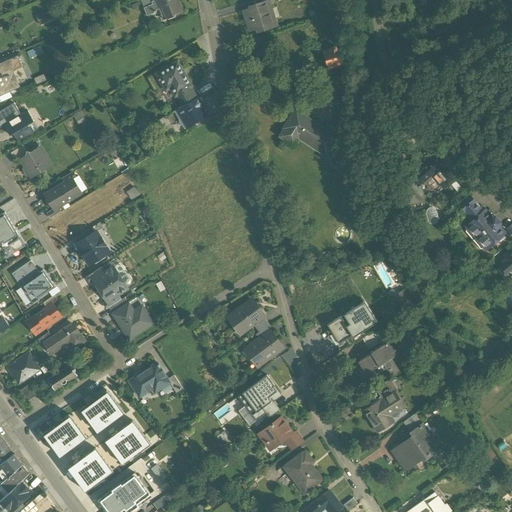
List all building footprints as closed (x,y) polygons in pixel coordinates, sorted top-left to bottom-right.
[(156,0),(155,0),(155,1),(159,9),(162,7),(166,19),(183,12),(177,0),(156,0)] [(262,3),(256,6),(256,8),(244,12),(250,30),(257,28),(258,32),(267,29),(266,25),(275,22),(269,2),(269,1),(262,3)] [(152,4),(144,8),(147,15),(156,12),(155,10),(152,4)] [(40,24),(50,20),(45,11),(36,16),(40,24)] [(334,47),(332,47),(331,48),(323,51),(328,69),(342,65),(338,53),(336,48),(335,47),(334,47)] [(348,49),(338,53),(342,65),(349,63),(348,49)] [(17,56),(0,63),(0,95),(20,87),(13,71),(22,67),(17,56)] [(192,86),(177,61),(156,74),(159,78),(158,78),(160,80),(162,84),(167,82),(175,96),(176,95),(191,86),(192,86)] [(191,86),(176,95),(182,106),(197,97),(191,86)] [(346,100),(335,92),(328,103),(339,111),(346,100)] [(198,97),(176,110),(180,116),(183,115),(187,123),(189,126),(197,121),(207,115),(206,115),(202,108),(204,107),(198,97)] [(14,103),(0,111),(0,127),(3,126),(21,116),(14,103)] [(339,138),(296,109),(293,113),(290,111),(286,117),(289,119),(284,127),(284,128),(279,136),(286,140),(289,135),(297,141),(300,135),(318,148),(317,150),(327,156),(339,138)] [(3,126),(9,136),(13,133),(18,141),(34,131),(30,123),(34,121),(28,112),(21,116),(3,126)] [(207,115),(197,121),(200,126),(212,119),(208,113),(206,115),(207,115)] [(183,115),(180,116),(179,118),(183,125),(187,123),(183,115)] [(165,116),(159,120),(165,130),(171,127),(165,116)] [(410,134),(401,141),(405,146),(411,141),(414,139),(410,134)] [(405,146),(403,148),(406,152),(415,146),(411,141),(405,146)] [(24,145),(11,152),(15,159),(17,158),(21,159),(23,158),(27,155),(28,152),(24,145)] [(40,148),(31,153),(28,152),(27,155),(23,158),(27,165),(25,169),(28,174),(33,176),(40,171),(39,168),(45,165),(41,158),(45,156),(40,148)] [(455,178),(436,156),(411,177),(419,185),(421,184),(436,171),(448,185),(455,178)] [(73,171),(62,178),(65,183),(73,179),(76,177),(73,171)] [(468,183),(462,176),(456,181),(460,185),(463,188),(468,183)] [(407,179),(407,181),(410,204),(423,203),(421,184),(419,185),(411,177),(410,177),(409,177),(408,178),(407,179)] [(65,183),(45,196),(54,209),(58,207),(81,192),(73,179),(65,183)] [(468,194),(463,188),(460,185),(457,187),(465,197),(468,194)] [(139,195),(134,187),(128,191),(132,199),(139,195)] [(479,206),(468,194),(465,197),(458,204),(468,216),(479,206)] [(484,210),(483,211),(479,206),(468,216),(472,220),(468,224),(469,226),(477,236),(497,219),(495,215),(492,215),(490,216),(484,210)] [(54,209),(47,213),(50,218),(61,212),(58,207),(54,209)] [(24,244),(5,212),(0,214),(0,248),(2,247),(7,255),(24,244)] [(497,219),(477,236),(486,246),(487,247),(504,233),(498,226),(500,225),(500,222),(497,219)] [(477,236),(469,226),(466,228),(465,231),(473,240),(477,236)] [(89,229),(74,238),(77,243),(92,234),(89,229)] [(77,243),(76,244),(89,264),(92,262),(96,263),(105,257),(106,254),(109,252),(106,246),(105,243),(104,241),(102,239),(100,237),(97,231),(92,234),(77,243)] [(337,231),(335,242),(345,245),(348,233),(337,231)] [(486,246),(477,236),(473,240),(480,248),(483,249),(486,246)] [(511,253),(505,259),(507,261),(498,269),(505,276),(511,269),(511,253)] [(21,285),(39,273),(31,261),(12,273),(21,285)] [(104,272),(93,279),(94,280),(100,290),(120,277),(113,266),(104,272)] [(101,267),(86,276),(90,282),(94,280),(93,279),(104,272),(101,267)] [(21,285),(33,303),(55,287),(43,270),(39,273),(21,285)] [(120,277),(100,290),(107,301),(118,294),(128,288),(120,277)] [(396,293),(402,305),(412,301),(407,289),(396,293)] [(118,294),(107,301),(104,303),(107,309),(109,308),(122,299),(118,294)] [(135,307),(146,299),(143,294),(131,301),(135,307)] [(55,295),(44,303),(47,308),(52,304),(53,305),(59,300),(55,295)] [(122,299),(109,308),(113,313),(129,303),(125,297),(122,299)] [(264,316),(251,300),(229,317),(241,333),(254,323),(264,316)] [(364,300),(328,322),(340,342),(376,320),(364,300)] [(129,303),(113,313),(129,339),(154,323),(146,310),(137,316),(129,303)] [(47,308),(28,321),(36,334),(61,317),(53,305),(52,304),(47,308)] [(264,316),(254,323),(261,332),(267,327),(267,328),(271,325),(264,316)] [(4,319),(0,321),(0,332),(1,333),(10,327),(4,319)] [(52,338),(44,343),(44,344),(51,354),(69,342),(73,348),(71,350),(72,352),(78,347),(78,346),(85,341),(80,333),(79,334),(73,324),(52,338)] [(261,332),(257,334),(260,339),(270,332),(267,328),(267,327),(261,332)] [(49,332),(38,339),(42,345),(44,344),(44,343),(52,338),(49,332)] [(260,339),(246,349),(258,365),(282,348),(270,332),(260,339)] [(389,341),(370,352),(371,353),(360,360),(364,367),(365,366),(368,372),(376,367),(379,372),(386,368),(388,370),(396,365),(391,358),(393,356),(390,351),(394,348),(389,341)] [(29,353),(8,367),(19,383),(40,370),(29,353)] [(156,363),(129,380),(140,396),(152,388),(154,392),(169,383),(170,383),(167,379),(159,367),(160,366),(158,364),(156,363)] [(70,365),(48,379),(55,390),(61,386),(60,384),(62,383),(63,384),(64,384),(65,383),(66,382),(67,381),(67,380),(68,379),(69,380),(77,375),(77,376),(78,376),(75,371),(75,370),(75,369),(74,368),(73,369),(70,364),(70,365)] [(396,365),(388,370),(392,378),(400,372),(396,365)] [(278,390),(266,374),(238,396),(256,419),(265,412),(261,407),(271,400),(269,397),(278,390)] [(173,375),(167,379),(170,383),(169,383),(176,393),(183,389),(173,375)] [(398,391),(390,379),(376,388),(383,399),(364,411),(377,431),(393,422),(389,416),(404,407),(395,393),(398,391)] [(29,384),(20,390),(27,401),(36,395),(29,384)] [(89,402),(80,409),(97,431),(123,412),(107,390),(98,396),(99,398),(91,405),(89,402)] [(271,400),(261,407),(265,412),(269,418),(279,411),(271,400)] [(416,413),(403,422),(410,432),(421,425),(423,424),(416,413)] [(51,427),(43,433),(59,456),(85,437),(69,414),(60,420),(62,423),(53,429),(51,427)] [(285,427),(278,419),(259,433),(266,442),(269,442),(271,446),(278,440),(280,442),(285,439),(293,433),(287,426),(285,427)] [(116,432),(105,440),(123,464),(132,457),(130,455),(139,449),(141,451),(150,444),(133,420),(122,428),(123,429),(117,434),(116,432)] [(435,441),(423,424),(421,425),(410,432),(413,436),(395,449),(398,453),(396,454),(402,463),(408,458),(412,464),(421,458),(425,459),(439,449),(434,442),(435,441)] [(225,430),(217,435),(223,443),(231,438),(225,430)] [(296,432),(293,434),(293,433),(285,439),(293,450),(303,442),(296,432)] [(0,435),(0,457),(11,449),(0,435)] [(79,459),(68,468),(85,492),(95,485),(93,482),(102,476),(104,478),(113,471),(95,447),(85,455),(86,457),(80,461),(79,459)] [(314,461),(306,451),(303,453),(302,452),(284,466),(305,493),(323,479),(311,464),(314,461)] [(14,454),(0,464),(0,465),(9,477),(22,464),(14,454)] [(158,463),(152,467),(161,480),(167,476),(158,463)] [(22,464),(9,477),(5,481),(3,482),(10,491),(19,482),(21,480),(29,472),(23,464),(22,464)] [(9,477),(0,465),(0,474),(5,481),(9,477)] [(151,494),(134,472),(97,500),(106,511),(126,511),(127,511),(131,511),(140,506),(138,503),(151,494)] [(10,491),(8,492),(8,493),(1,500),(11,510),(11,511),(18,504),(19,504),(21,502),(32,491),(21,480),(10,491)] [(329,490),(319,497),(320,498),(302,511),(303,511),(319,511),(326,506),(330,511),(336,511),(343,508),(329,490)] [(434,492),(415,506),(419,511),(448,511),(449,511),(434,492)] [(168,501),(164,495),(153,503),(157,509),(168,501)] [(353,498),(343,505),(347,510),(357,503),(353,498)] [(21,502),(19,504),(18,504),(11,511),(11,510),(9,511),(18,511),(25,506),(21,502)]
